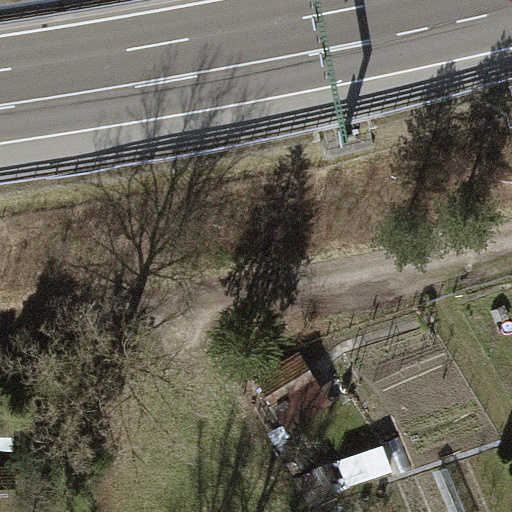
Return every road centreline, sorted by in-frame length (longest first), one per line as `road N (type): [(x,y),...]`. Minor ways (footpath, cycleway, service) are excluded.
road 1 (motorway): [(0,71),(395,0)]
road 2 (track): [(511,430),(433,303),(415,256)]
road 3 (track): [(0,318),(196,295)]
